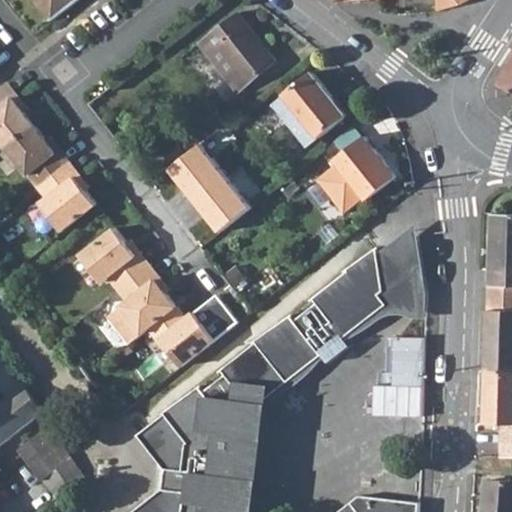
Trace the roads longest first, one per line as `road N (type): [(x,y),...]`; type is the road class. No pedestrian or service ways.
road 1 (residential): [(453,116),(457,272),(445,511)]
road 2 (residential): [(62,88),(204,269)]
road 3 (residential): [(304,0),(453,116)]
road 4 (residential): [(62,88),(177,0)]
road 5 (residential): [(511,0),(470,61),(453,116)]
